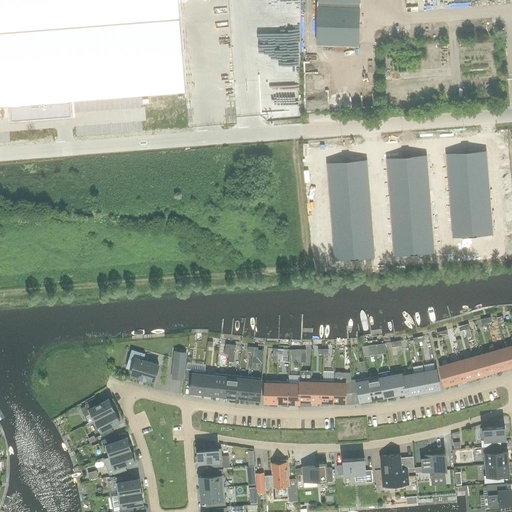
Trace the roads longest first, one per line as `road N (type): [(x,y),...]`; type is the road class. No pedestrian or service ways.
road 1 (unclassified): [(0,155),(511,115)]
road 2 (unknown): [(0,293),(291,264),(302,251),(294,133)]
road 3 (residential): [(511,407),(407,436),(302,447),(185,432)]
road 4 (residential): [(184,405),(351,413),(510,379)]
road 5 (residential): [(155,511),(120,387),(184,405)]
road 6 (unknown): [(509,13),(390,19),(374,0)]
